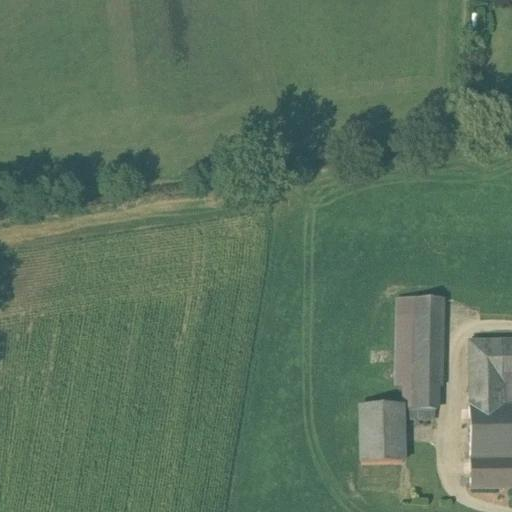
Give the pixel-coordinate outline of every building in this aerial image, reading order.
[(441,301),(396,300),(395,389),(404,389),(403,411),(406,411),(405,421),(434,421),(434,389),(439,390),(441,301)] [(511,384),(511,342),(467,343),(468,408),(503,407),(503,384),(511,384)] [(511,406),(503,407),(468,408),(470,461),(511,459),(511,406)] [(402,465),(401,407),(359,408),(361,465),(402,465)] [(511,459),(470,461),(470,491),(511,490),(511,459)]
